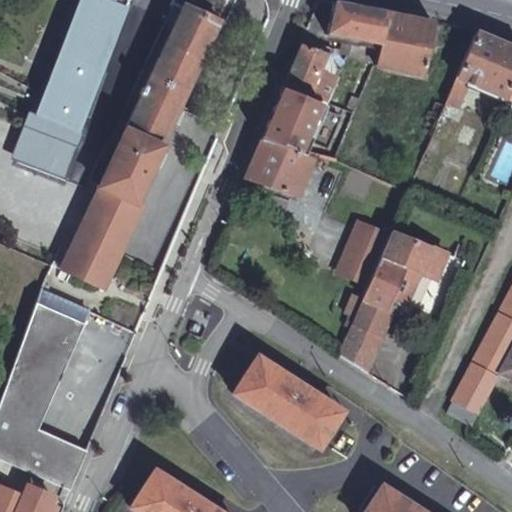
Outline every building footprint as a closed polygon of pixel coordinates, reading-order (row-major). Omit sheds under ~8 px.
[(120,0),(69,0),(57,35),(64,37),(51,68),(35,113),(30,128),(78,148),(84,132),(79,129),(123,11),(126,3),(120,0)] [(208,0),(172,0),(171,2),(175,4),(156,43),(126,108),(112,139),(118,142),(97,189),(134,206),(160,148),(159,146),(193,73),(185,69),(191,58),(199,61),(216,23),(201,16),(208,0)] [(233,0),(208,0),(201,16),(216,23),(222,25),(233,0)] [(379,44),(386,11),(331,0),(324,34),(350,39),(347,56),(372,61),(377,44),(379,44)] [(432,20),(386,11),(379,44),(377,44),(372,61),(370,66),(422,74),(432,20)] [(506,98),(511,81),(511,45),(473,30),(467,44),(465,51),(446,95),(444,101),(456,106),(459,98),(466,83),(477,87),(504,97),(506,98)] [(465,51),(467,44),(462,42),(459,48),(465,51)] [(259,136),(305,150),(323,107),(305,99),(323,53),(299,44),(259,136)] [(199,61),(191,58),(185,69),(193,73),(199,61)] [(477,87),(466,83),(459,98),(470,103),(477,87)] [(442,104),(444,101),(446,95),(435,91),(432,100),(442,104)] [(344,108),(352,111),(358,97),(349,94),(344,108)] [(430,134),(438,114),(442,104),(432,100),(420,130),(430,134)] [(444,101),(442,104),(438,114),(450,120),(456,106),(444,101)] [(345,127),(352,111),(344,108),(341,106),(335,122),(345,127)] [(450,120),(438,114),(430,134),(421,154),(433,159),(450,120)] [(259,136),(257,140),(302,156),(305,150),(259,136)] [(302,156),(257,140),(241,177),(290,193),(305,157),(302,156)] [(433,159),(421,154),(416,166),(428,170),(433,159)] [(134,206),(97,189),(75,236),(118,255),(140,208),(134,206)] [(336,270),(367,282),(385,239),(355,227),(336,270)] [(388,232),(385,239),(367,282),(360,299),(383,309),(389,295),(399,300),(405,303),(419,272),(434,279),(444,254),(428,246),(427,249),(388,232)] [(118,255),(75,236),(60,269),(103,289),(118,255)] [(475,414),(498,371),(511,345),(511,282),(449,400),(451,402),(475,414)] [(87,313),(39,291),(21,340),(0,400),(0,460),(68,491),(84,451),(37,430),(87,313)] [(389,295),(383,309),(390,313),(393,314),(399,300),(389,295)] [(350,322),(381,335),(390,313),(383,309),(360,299),(350,322)] [(364,371),(381,335),(350,322),(337,353),(364,371)] [(511,345),(498,371),(511,378),(511,345)] [(290,381),(253,359),(231,394),(316,447),(338,412),(302,390),(304,386),(292,378),(290,381)] [(469,426),(475,414),(451,402),(445,413),(469,426)] [(187,494),(152,473),(129,507),(136,511),(215,511),(200,502),(202,498),(189,491),(187,494)] [(21,497),(0,487),(0,511),(53,511),(56,507),(51,504),(53,499),(25,487),(21,497)] [(415,511),(378,488),(362,511),(424,511),(418,508),(415,511)]
